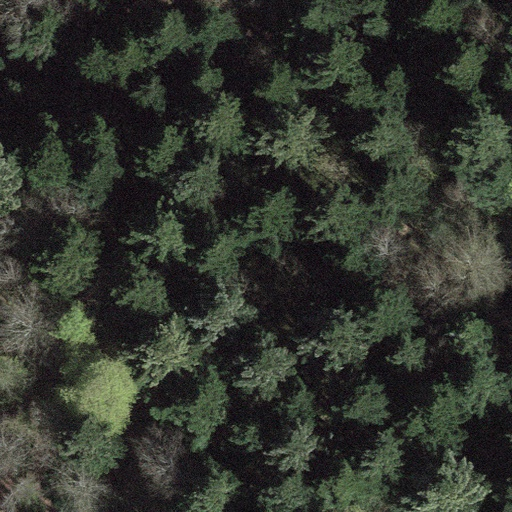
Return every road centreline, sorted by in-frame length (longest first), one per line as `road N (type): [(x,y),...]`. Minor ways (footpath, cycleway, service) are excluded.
road 1 (track): [(0,102),(259,0)]
road 2 (track): [(351,511),(511,433)]
